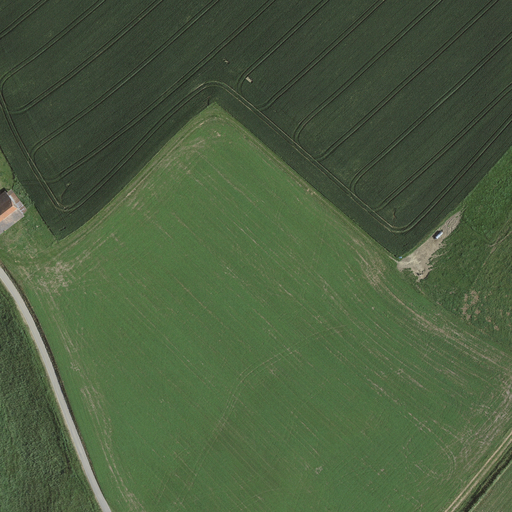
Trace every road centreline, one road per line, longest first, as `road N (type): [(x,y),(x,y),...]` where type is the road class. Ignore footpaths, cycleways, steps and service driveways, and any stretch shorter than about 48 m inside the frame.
road 1 (track): [(0,248),(15,260),(50,255),(197,117),(213,111),(228,115),(400,264)]
road 2 (unclassified): [(0,271),(20,300),(108,511)]
